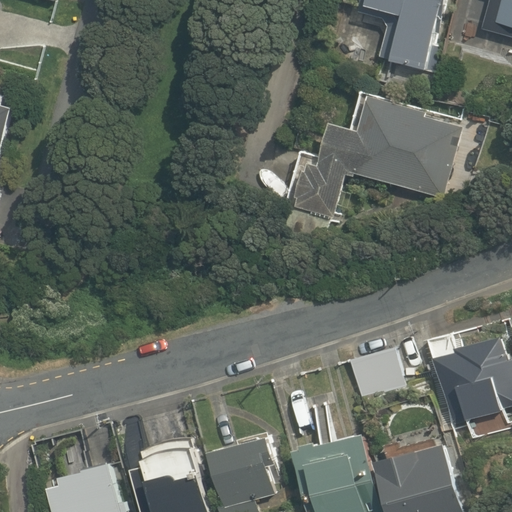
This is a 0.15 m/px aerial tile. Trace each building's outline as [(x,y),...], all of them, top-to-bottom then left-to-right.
[(384,56),(432,69),(451,0),(367,0),(365,10),(387,17),(392,25),(384,56)] [(511,0),(493,0),(485,29),(511,35),(511,0)] [(288,237),(326,248),(336,215),(339,215),(352,173),(360,175),(361,171),(448,197),(469,125),(466,124),(467,119),(367,89),(356,127),(337,121),(327,155),(306,149),(289,207),(296,209),(288,237)] [(0,176),(20,105),(10,102),(13,94),(0,90),(0,176)] [(472,112),(469,123),(483,127),(486,116),(472,112)] [(474,419),(478,437),(511,428),(511,419),(509,407),(511,405),(511,356),(506,335),(461,347),(463,351),(458,352),(452,333),(435,337),(458,423),(474,419)] [(354,357),(364,398),(410,386),(399,345),(354,357)] [(299,449),(314,511),(389,511),(369,431),(299,449)] [(223,507),(223,511),(262,511),(259,497),(281,492),(274,463),(280,462),(274,436),(215,450),(229,506),(223,507)] [(468,511),(449,439),(380,458),(394,511),(468,511)] [(214,511),(197,446),(185,446),(171,447),(162,451),(148,458),(149,464),(135,468),(146,511),(214,511)] [(128,511),(129,511),(134,510),(132,499),(126,501),(116,460),(89,467),(90,470),(64,476),(66,483),(52,487),(58,511),(128,511)]
